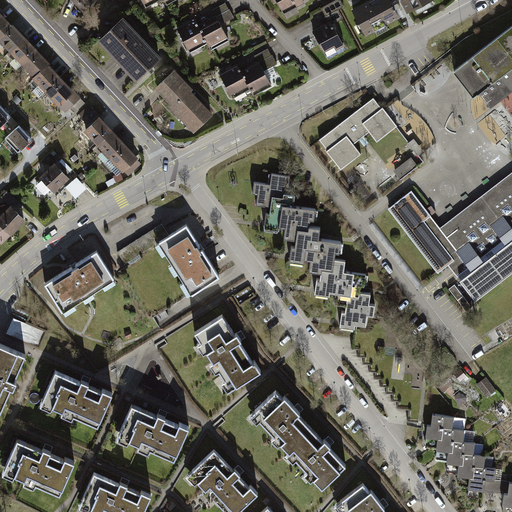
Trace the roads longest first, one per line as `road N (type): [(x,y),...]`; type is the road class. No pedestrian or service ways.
road 1 (residential): [(176,169),(443,511)]
road 2 (residential): [(16,0),(176,169)]
road 3 (residential): [(176,169),(74,225),(0,287)]
road 4 (residential): [(330,86),(488,0)]
road 5 (residential): [(176,169),(330,86)]
